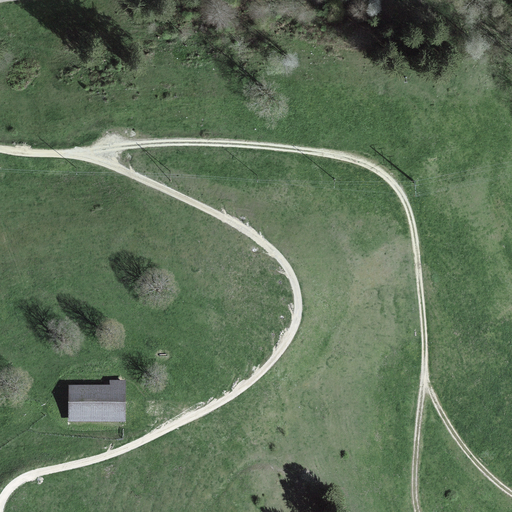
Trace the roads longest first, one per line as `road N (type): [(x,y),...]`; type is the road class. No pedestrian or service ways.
road 1 (track): [(414,511),(425,377),(418,284),(408,209),(376,166),(286,149),(164,144),(90,154),(0,151)]
road 2 (track): [(90,154),(262,243),(294,277),(299,313),(288,347),(250,386),(132,447),(26,477),(0,510)]
road 3 (track): [(511,495),(440,417),(425,377)]
